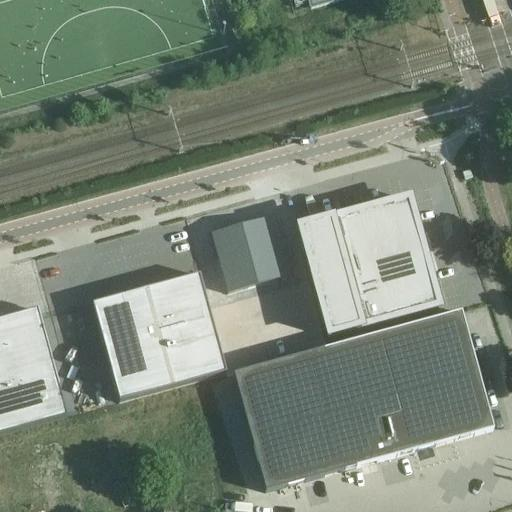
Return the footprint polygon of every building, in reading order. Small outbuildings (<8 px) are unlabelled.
[(306,0),(310,11),(346,1),(345,0),(306,0)] [(300,236),(329,344),(439,314),(409,207),(300,236)] [(216,260),(227,297),(287,281),(270,221),(232,231),(210,237),(216,260)] [(200,278),(91,307),(99,333),(98,333),(118,406),(227,376),(200,278)] [(0,438),(67,420),(37,312),(0,322),(0,438)] [(233,378),(265,495),(493,433),(461,315),(233,378)]
